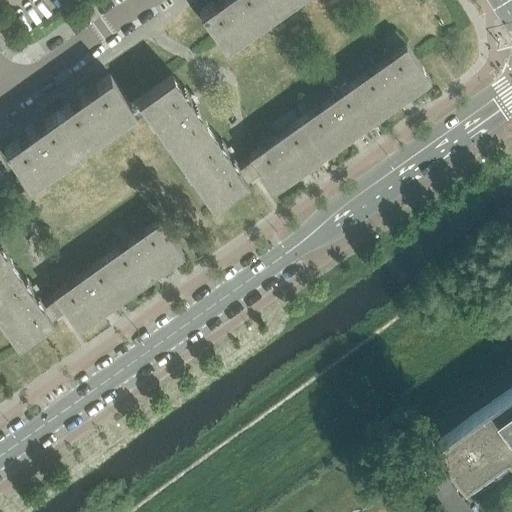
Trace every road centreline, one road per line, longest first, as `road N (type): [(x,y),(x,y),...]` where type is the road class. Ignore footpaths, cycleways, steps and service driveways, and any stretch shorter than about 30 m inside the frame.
road 1 (tertiary): [(0,455),(511,90)]
road 2 (residential): [(21,86),(142,0)]
